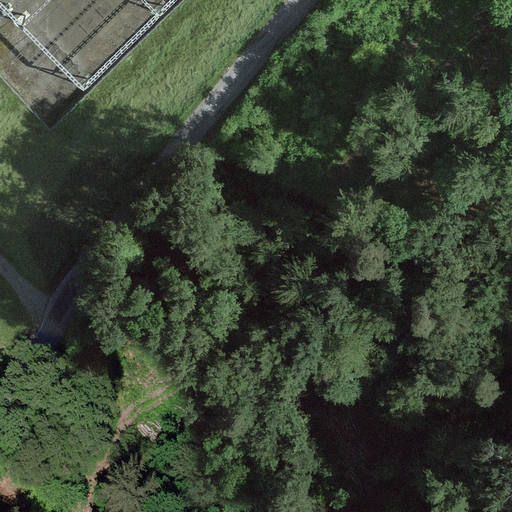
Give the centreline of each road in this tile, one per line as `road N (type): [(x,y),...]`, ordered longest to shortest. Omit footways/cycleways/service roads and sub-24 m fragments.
road 1 (tertiary): [(307,0),(87,275),(0,417)]
road 2 (track): [(302,511),(385,423),(511,317)]
